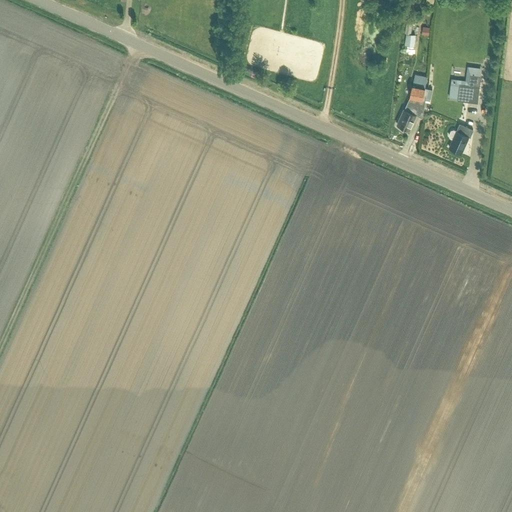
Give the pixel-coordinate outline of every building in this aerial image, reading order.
[(405,45),(414,46),(416,34),(411,33),(406,33),(405,45)] [(416,115),(423,118),(426,99),(430,99),(432,89),(425,88),(427,76),(415,74),(413,85),(413,84),(410,98),(405,110),(398,124),(402,126),(401,127),(407,130),(408,129),(409,129),(416,115)] [(478,103),(481,76),(470,75),(469,85),(459,84),(457,100),(478,103)] [(447,76),(445,94),(454,95),(456,76),(447,76)] [(470,137),(473,130),(460,124),(457,131),(452,129),(450,130),(448,135),(449,137),(452,139),(449,147),(462,153),(469,136),(470,137)]
